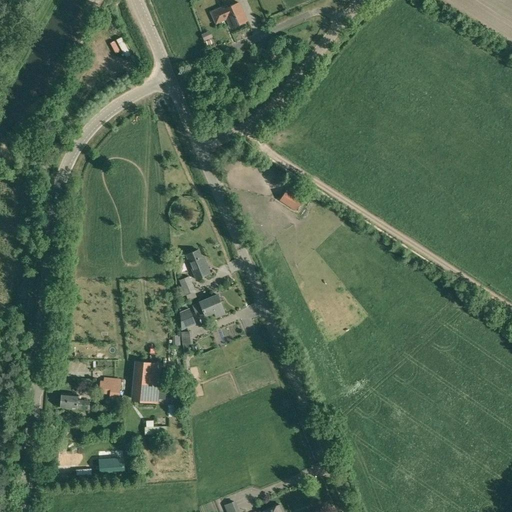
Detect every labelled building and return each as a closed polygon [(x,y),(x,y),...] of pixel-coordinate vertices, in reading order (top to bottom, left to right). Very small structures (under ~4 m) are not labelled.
[(230,28),(247,21),(239,2),(227,8),(226,5),(211,12),(216,23),(226,19),(230,28)] [(304,198),(307,192),(296,186),(293,191),(304,198)] [(302,200),(286,189),(279,200),(295,210),(302,200)] [(196,279),(210,273),(205,262),(203,262),(198,249),(186,254),(196,279)] [(189,275),(178,280),(184,295),(195,291),(189,275)] [(216,317),(225,313),(217,295),(192,305),(197,317),(204,314),(204,315),(213,312),(216,317)] [(195,324),(189,308),(180,312),(182,329),(195,324)] [(190,344),(189,331),(181,332),(183,344),(190,344)] [(181,344),(180,334),(172,335),(173,345),(181,344)] [(137,363),(133,399),(157,402),(160,365),(137,363)] [(187,388),(188,387),(189,398),(196,397),(193,376),(186,377),(187,388)] [(117,398),(119,383),(101,382),(100,390),(112,391),(111,397),(117,398)] [(88,409),(89,401),(77,400),(77,394),(61,393),(60,407),(76,409),(76,408),(88,409)] [(166,426),(144,427),(145,434),(166,434),(166,426)] [(99,460),(101,475),(124,473),(122,458),(99,460)] [(233,501),(225,504),(228,511),(236,511),(237,511),(233,501)]
